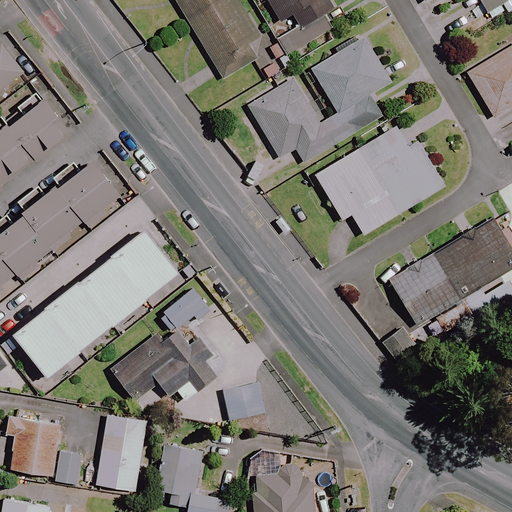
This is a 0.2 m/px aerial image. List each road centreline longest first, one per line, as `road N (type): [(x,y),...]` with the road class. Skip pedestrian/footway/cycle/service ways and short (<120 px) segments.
road 1 (residential): [(399,0),(479,133),(480,176),(461,199),(290,302)]
road 2 (secondary): [(53,0),(290,302)]
road 3 (secondary): [(290,302),(348,373),(425,437)]
